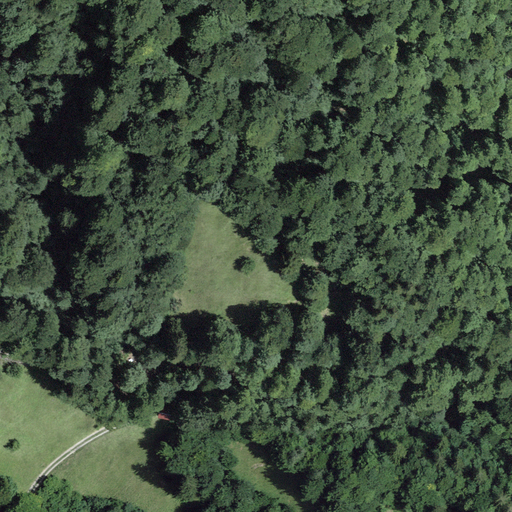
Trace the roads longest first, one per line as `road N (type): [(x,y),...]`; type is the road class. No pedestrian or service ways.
road 1 (track): [(511,335),(480,350),(313,362),(154,349),(144,365),(143,414)]
road 2 (track): [(511,58),(460,149),(458,182),(468,227),(511,296)]
road 3 (track): [(29,511),(45,476),(74,449),(143,414)]
